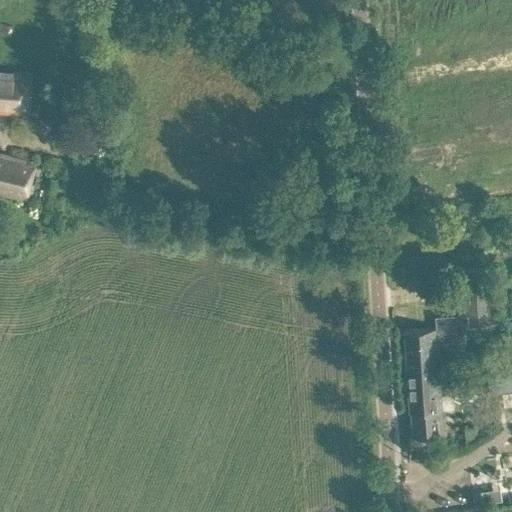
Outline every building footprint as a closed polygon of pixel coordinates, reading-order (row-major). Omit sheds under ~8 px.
[(0,110),(30,114),(32,71),(0,68),(0,110)] [(22,180),(27,159),(0,152),(0,193),(29,200),(33,183),(22,180)] [(460,286),(451,286),(451,298),(461,298),(462,322),(491,321),(489,267),(459,269),(460,286)] [(511,288),(500,290),(502,315),(511,313),(511,288)] [(404,329),(406,370),(433,368),(435,368),(434,357),(438,357),(436,327),(404,329)] [(511,358),(486,362),(490,392),(511,388),(511,358)] [(433,368),(406,370),(409,411),(410,411),(412,435),(443,433),(439,378),(435,378),(435,368),(433,368)]
